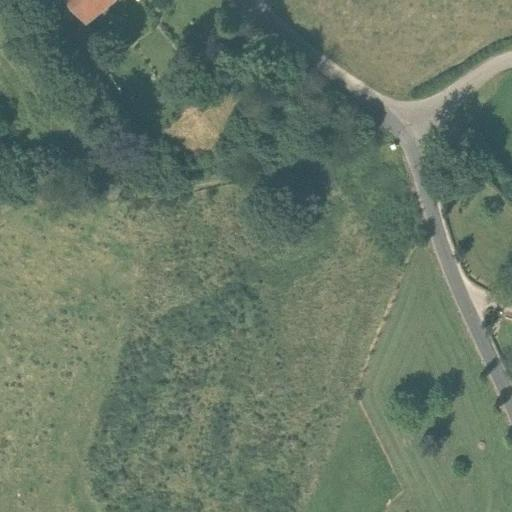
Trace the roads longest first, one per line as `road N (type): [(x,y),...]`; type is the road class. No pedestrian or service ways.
road 1 (unclassified): [(511,407),(445,256),(406,132)]
road 2 (unclassified): [(406,132),(251,0)]
road 3 (unclassified): [(406,132),(511,58)]
